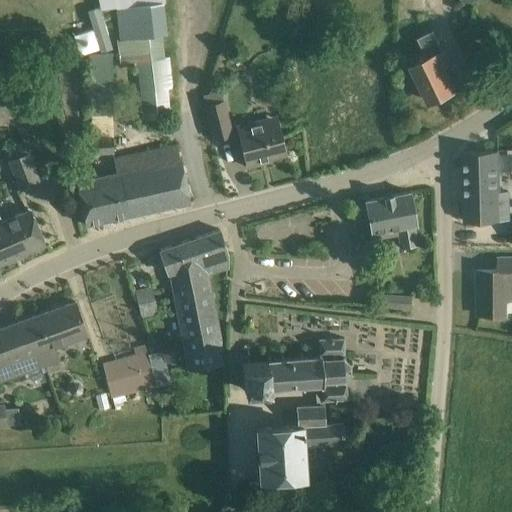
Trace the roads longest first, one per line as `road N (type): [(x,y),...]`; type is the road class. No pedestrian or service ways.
road 1 (tertiary): [(0,298),(117,243),(333,187),(436,151)]
road 2 (residential): [(427,511),(444,298),(436,151)]
